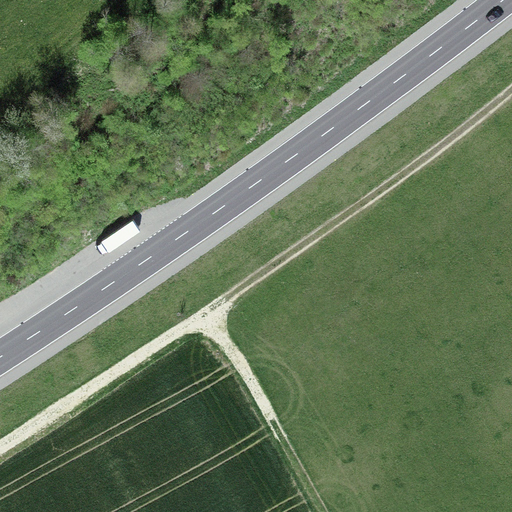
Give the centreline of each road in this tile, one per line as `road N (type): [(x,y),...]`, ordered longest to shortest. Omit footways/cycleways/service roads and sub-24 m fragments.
road 1 (track): [(511,89),(205,312),(0,446)]
road 2 (primary): [(0,356),(255,183),(502,0)]
road 3 (track): [(205,312),(323,511)]
